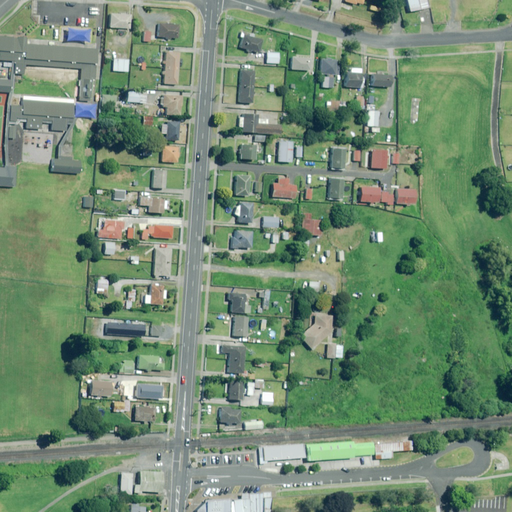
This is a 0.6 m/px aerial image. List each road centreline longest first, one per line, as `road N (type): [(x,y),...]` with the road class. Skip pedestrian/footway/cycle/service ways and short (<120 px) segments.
road 1 (tertiary): [(201,163),(180,477)]
road 2 (residential): [(511,34),(383,42),(232,0)]
road 3 (residential): [(180,477),(392,476)]
road 4 (track): [(183,432),(0,444)]
road 5 (residential): [(378,171),(201,163)]
road 6 (tertiary): [(212,0),(201,163)]
road 7 (residential): [(392,476),(465,442),(479,452),(478,464),(440,474)]
